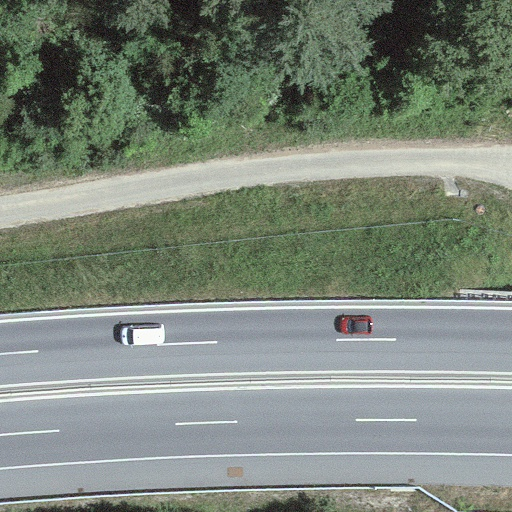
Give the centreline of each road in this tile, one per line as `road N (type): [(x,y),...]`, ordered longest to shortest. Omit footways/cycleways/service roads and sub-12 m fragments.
road 1 (track): [(511,163),(389,162),(193,177),(0,213)]
road 2 (trunk): [(0,435),(196,423),(511,422)]
road 3 (trunk): [(511,342),(194,343),(0,354)]
